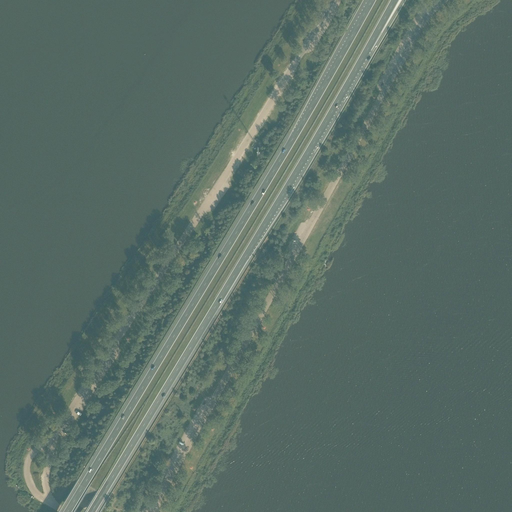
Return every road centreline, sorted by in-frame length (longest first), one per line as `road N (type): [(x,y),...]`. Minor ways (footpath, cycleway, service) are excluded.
road 1 (motorway): [(372,0),(67,511)]
road 2 (motorway): [(91,511),(367,50)]
